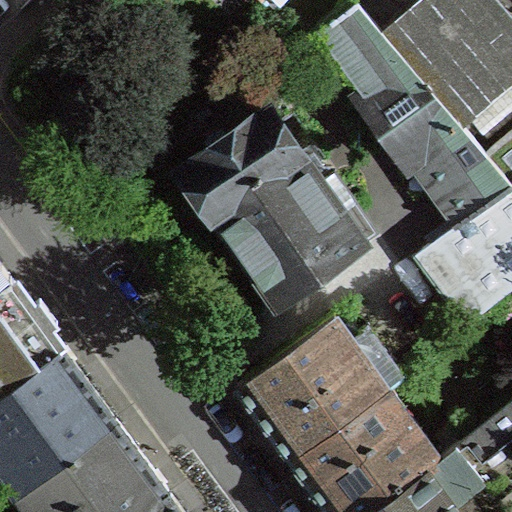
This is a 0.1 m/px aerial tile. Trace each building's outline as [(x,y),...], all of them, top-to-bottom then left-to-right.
[(464,321),(511,282),(511,181),(509,184),(483,152),(361,0),(357,0),(316,33),(359,87),(347,96),(412,177),(414,176),(454,226),(413,258),(464,321)] [(511,20),(495,0),(361,0),(483,152),(511,128),(511,20)] [(360,241),(337,208),(355,196),(335,168),(318,180),(298,151),(301,149),(270,104),(182,165),(213,210),(216,208),(279,298),(360,241)] [(511,128),(483,152),(509,184),(511,181),(511,128)] [(0,281),(11,274),(0,259),(0,281)] [(0,388),(62,343),(11,274),(0,281),(0,388)] [(388,380),(336,311),(239,382),(291,452),(388,380)] [(0,388),(0,464),(17,487),(115,415),(62,343),(0,388)] [(335,511),(361,511),(441,453),(388,380),(291,452),(335,511)] [(511,395),(455,442),(480,474),(494,491),(511,476),(511,395)] [(115,415),(17,487),(35,511),(141,511),(167,485),(115,415)] [(441,453),(361,511),(460,511),(451,498),(480,474),(455,442),(441,453)] [(141,511),(186,511),(167,485),(141,511)]
